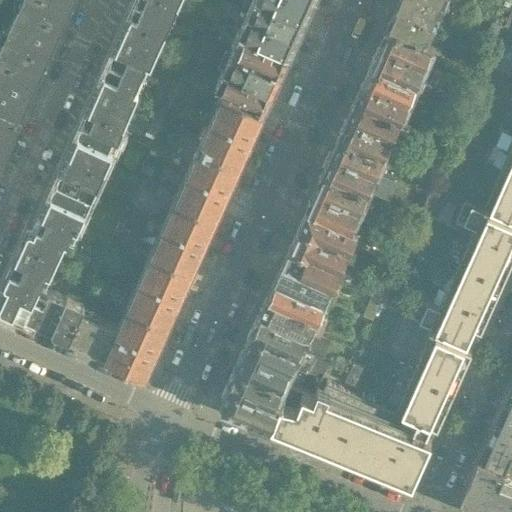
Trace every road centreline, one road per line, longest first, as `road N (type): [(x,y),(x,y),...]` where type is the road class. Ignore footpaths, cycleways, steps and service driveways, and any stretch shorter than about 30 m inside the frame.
road 1 (residential): [(168,416),(353,0)]
road 2 (residential): [(396,511),(168,416)]
road 3 (residential): [(0,224),(100,0)]
road 4 (residential): [(511,320),(426,511)]
road 5 (residential): [(168,416),(0,335)]
